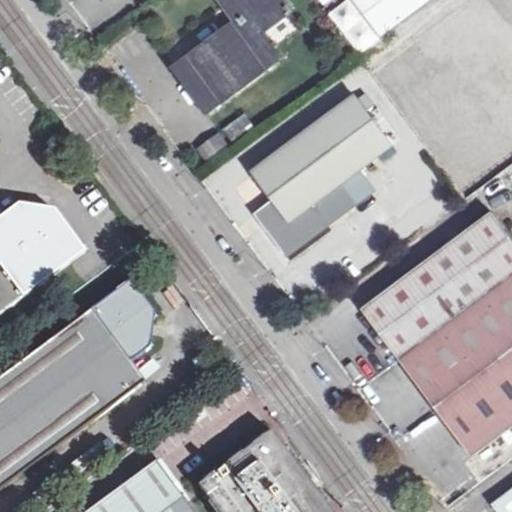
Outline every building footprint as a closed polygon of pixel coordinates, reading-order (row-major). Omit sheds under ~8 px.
[(190,88),(209,113),(282,59),(263,33),(294,9),(286,0),(220,0),(225,6),(231,1),(243,17),(237,23),(176,69),(190,88)] [(352,0),(383,39),(435,0),(352,0)] [(275,42),(296,29),(289,17),(268,30),(275,42)] [(289,216),(270,231),(285,254),(340,212),(373,187),(361,169),(393,145),(368,112),(374,106),(366,94),(359,99),(357,96),(255,172),(277,200),(289,216)] [(244,112),(223,127),(233,141),(253,126),(244,112)] [(201,147),(217,168),(239,152),(223,130),(201,147)] [(511,159),(502,166),(511,181),(511,159)] [(289,216),(277,200),(258,215),(270,231),(289,216)] [(419,380),(511,311),(511,238),(491,210),(364,307),(419,380)] [(0,318),(80,259),(49,217),(12,211),(0,220),(0,318)] [(0,493),(132,394),(119,375),(147,355),(153,318),(129,286),(0,382),(0,493)] [(511,427),(511,311),(419,380),(474,456),(511,427)] [(196,493),(210,511),(324,511),(270,438),(196,493)] [(97,511),(185,511),(154,470),(97,511)] [(501,511),(511,511),(511,491),(496,504),(501,511)]
